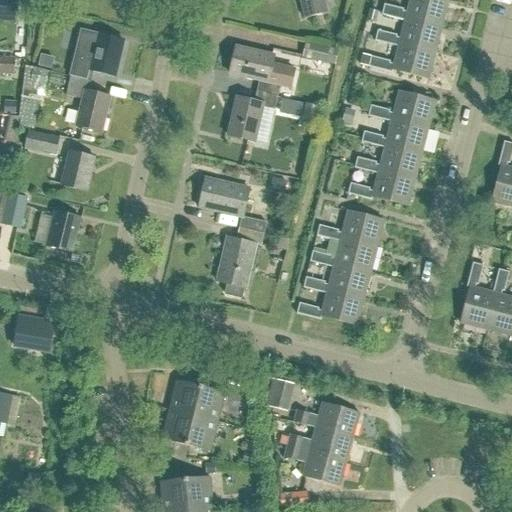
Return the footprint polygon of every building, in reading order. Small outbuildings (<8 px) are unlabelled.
[(0,0),(0,16),(17,17),(18,1),(0,0)] [(299,0),(305,19),(327,13),(323,0),(299,0)] [(381,15),(391,18),(404,21),(405,20),(440,29),(447,3),(435,0),(409,0),(406,12),(403,12),(403,10),(384,5),(381,15)] [(378,13),(370,10),(367,20),(375,22),(378,13)] [(375,40),(385,43),(398,46),(433,55),(440,29),(405,20),(404,21),(400,39),(396,38),(396,36),(377,31),(375,40)] [(75,58),(70,77),(91,82),(93,72),(115,77),(124,41),(97,35),(81,31),(75,58)] [(305,44),(302,57),(335,65),(338,51),(305,44)] [(368,67),(378,69),(391,73),(392,70),(427,79),(433,55),(398,46),(393,65),(389,64),(390,62),(370,57),(368,67)] [(259,81),(256,92),(278,97),(280,87),(291,90),(295,70),(272,64),(274,56),(235,47),(229,74),(259,81)] [(64,68),(66,58),(49,54),(47,64),(64,68)] [(0,74),(12,75),(13,60),(0,58),(0,74)] [(43,88),(46,72),(33,68),(29,85),(43,88)] [(88,92),(91,82),(70,77),(66,96),(82,100),(76,127),(102,133),(110,97),(88,92)] [(275,111),(278,97),(256,92),(254,102),(236,98),(227,136),(254,142),(262,108),(275,111)] [(367,116),(390,122),(391,120),(427,129),(433,103),(397,94),(392,114),(389,113),(389,111),(370,106),(367,116)] [(15,102),(4,102),(3,114),(15,114),(15,102)] [(316,124),(319,108),(304,105),(301,121),(316,124)] [(353,113),(345,110),(341,122),(349,124),(353,113)] [(3,142),(13,144),(19,117),(9,118),(3,142)] [(361,142),(384,148),(384,146),(420,155),(427,129),(391,120),(390,122),(386,140),(382,139),(383,137),(363,132),(361,142)] [(28,133),(25,148),(55,155),(58,140),(28,133)] [(491,203),(511,209),(511,170),(505,169),(507,163),(508,164),(511,148),(511,144),(505,143),(498,167),(500,167),(491,203)] [(0,145),(0,158),(7,160),(8,160),(11,148),(0,145)] [(354,168),(377,174),(377,172),(413,182),(420,155),(384,146),(384,148),(379,166),(376,165),(376,163),(356,158),(354,168)] [(88,192),(95,160),(68,153),(61,185),(88,192)] [(347,194),(357,197),(356,197),(370,201),(370,199),(407,208),(413,182),(377,172),(377,174),(372,193),(368,192),(369,189),(350,184),(347,194)] [(200,208),(242,218),(249,191),(207,180),(200,208)] [(2,193),(0,201),(0,224),(0,225),(16,229),(23,198),(8,194),(2,193)] [(316,236),(327,239),(339,242),(340,238),(376,248),(383,221),(347,212),(341,235),(337,233),(338,231),(319,226),(316,236)] [(73,253),(81,220),(54,213),(46,246),(73,253)] [(264,235),(274,237),(276,226),(242,218),(239,229),(264,235)] [(218,282),(226,284),(224,295),(241,299),(244,289),(245,289),(256,246),(261,247),(264,235),(239,229),(237,241),(228,239),(218,282)] [(309,262),(320,265),(332,268),(333,264),(369,274),(376,248),(340,238),(339,242),(334,261),(331,260),(331,257),(312,252),(309,262)] [(303,288),(314,291),(326,294),(327,291),(363,300),(369,274),(333,264),(332,268),(327,286),(324,285),(325,283),(305,278),(303,288)] [(459,325),(485,331),(495,296),(493,295),(473,290),(475,285),(477,285),(482,266),(473,264),(467,289),(468,289),(459,325)] [(495,296),(485,331),(511,338),(511,336),(511,300),(502,298),(505,285),(508,273),(500,271),(493,295),(495,296)] [(296,314),(307,316),(320,320),(320,317),(356,326),(363,300),(327,291),(326,294),(321,312),(318,311),(318,309),(299,304),(296,314)] [(16,320),(11,348),(49,354),(54,327),(16,320)] [(272,379),(265,407),(278,410),(285,412),(292,385),(285,383),(272,379)] [(177,382),(170,411),(193,417),(200,388),(177,382)] [(200,388),(193,417),(216,423),(224,394),(200,388)] [(0,436),(3,437),(12,396),(0,393),(0,436)] [(292,424),(314,430),(351,440),(359,414),(321,403),(317,419),(295,413),(292,424)] [(162,440),(186,446),(193,417),(170,411),(162,440)] [(193,417),(186,446),(209,452),(216,423),(193,417)] [(286,446),(285,449),(345,465),(351,440),(314,430),(311,443),(289,436),(288,438),(286,446)] [(281,436),(279,444),(286,446),(288,438),(281,436)] [(339,487),(345,465),(285,449),(282,461),(305,468),(302,477),(339,487)] [(254,465),(256,457),(244,454),(242,462),(254,465)] [(177,463),(165,464),(165,474),(178,474),(177,463)] [(213,463),(204,464),(205,475),(214,474),(213,463)] [(41,476),(28,474),(26,488),(39,489),(41,476)] [(184,481),(187,511),(211,508),(208,478),(184,481)] [(160,483),(163,511),(177,511),(187,511),(184,481),(160,483)] [(279,495),(280,508),(308,505),(306,492),(279,495)]
